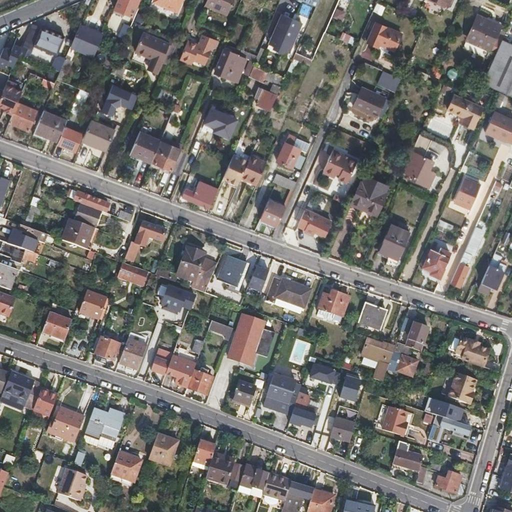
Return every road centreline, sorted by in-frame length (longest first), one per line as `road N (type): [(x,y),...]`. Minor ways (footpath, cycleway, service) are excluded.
road 1 (residential): [(0,146),(511,328)]
road 2 (residential): [(0,344),(216,418),(451,511)]
road 3 (unknown): [(275,248),(350,67)]
road 4 (residential): [(511,367),(470,511)]
